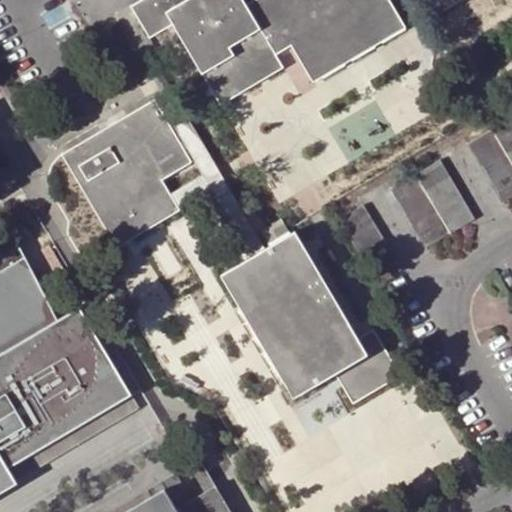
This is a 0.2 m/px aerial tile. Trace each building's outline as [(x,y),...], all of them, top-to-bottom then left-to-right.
[(140,0),(133,5),(151,36),(174,22),(208,80),(216,95),(222,103),(283,66),(276,54),(292,44),(314,82),(406,28),(389,0),(255,0),(246,5),(243,0),(140,0)] [(64,154),(117,247),(180,209),(171,193),(162,178),(192,161),(155,100),(64,154)] [(511,118),(469,143),(503,203),(511,197),(511,118)] [(392,188),(427,247),(475,219),(441,160),(392,188)] [(340,220),(375,279),(399,263),(365,205),(340,220)] [(225,274),(296,396),(336,373),(354,403),(400,376),(374,331),(359,339),(295,232),(253,257),(225,274)] [(132,394),(81,307),(60,320),(16,244),(0,253),(0,492),(19,481),(10,467),(132,394)] [(132,394),(10,467),(19,481),(141,410),(132,394)] [(160,493),(126,511),(231,511),(200,460),(186,468),(156,486),(160,493)]
